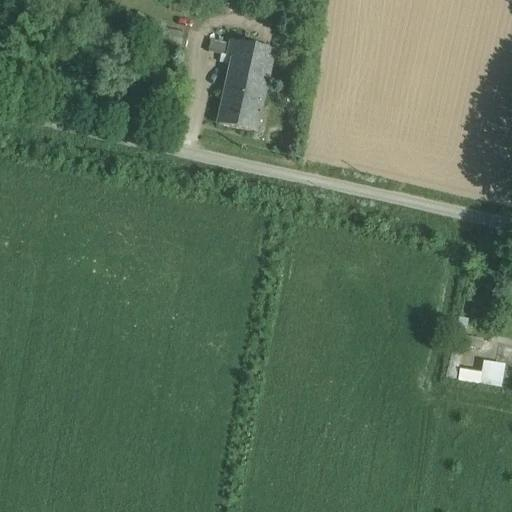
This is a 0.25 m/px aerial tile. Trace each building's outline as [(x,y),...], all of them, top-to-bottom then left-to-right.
[(293,0),(252,0),(253,1),(291,10),(293,0)] [(274,52),(231,42),(229,48),(227,58),(233,59),(228,85),(265,93),(274,52)] [(229,48),(210,44),(208,53),(227,58),(229,48)] [(52,56),(37,53),(29,84),(45,87),(52,56)] [(265,93),(228,85),(218,126),(252,134),(256,114),(260,114),(265,93)] [(503,386),(504,363),(483,361),(481,384),(503,386)] [(480,381),(480,371),(459,370),(458,380),(480,381)]
